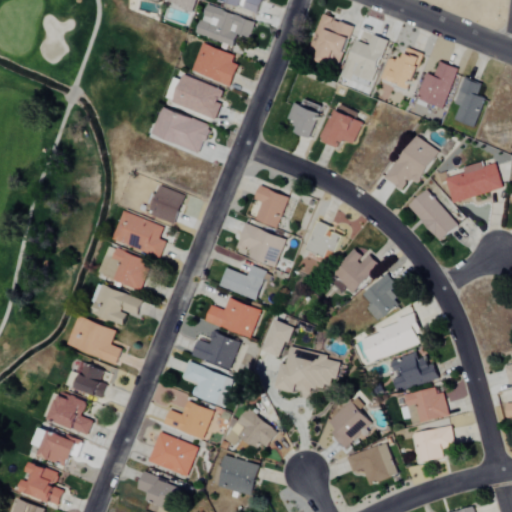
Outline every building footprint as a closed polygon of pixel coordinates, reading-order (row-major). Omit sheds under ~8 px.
[(193,11),(196,0),(166,0),(166,3),(193,11)] [(223,0),(222,3),(258,13),(262,0),(223,0)] [(233,47),(237,36),(250,40),(256,23),(206,6),(196,34),(233,47)] [(355,28),(324,16),(308,55),(331,64),(336,52),(344,56),(355,28)] [(388,41),(373,36),(369,46),(357,42),(350,59),(360,63),(355,76),(372,83),(388,41)] [(232,64),(235,56),(202,44),(192,73),(230,87),(238,66),(232,64)] [(424,55),(406,48),(400,63),(389,58),(381,79),(410,90),(424,55)] [(443,110),(458,69),(439,62),(433,77),(425,74),(416,100),(443,110)] [(216,120),(222,105),(219,104),(224,91),(183,76),(172,104),(216,120)] [(476,128),(484,99),(478,97),(482,85),(462,79),(455,105),(459,106),(455,122),(476,128)] [(288,121),(294,123),(291,133),(313,140),(322,114),(293,104),(288,121)] [(337,149),(341,141),(353,147),(363,125),(354,121),(358,113),(339,105),(322,143),(337,149)] [(152,136),(202,154),(212,126),(162,109),(152,136)] [(439,152),(414,137),(387,182),(403,191),(409,181),(419,187),(439,152)] [(446,179),(452,204),(503,190),(496,163),(465,171),(466,174),(446,179)] [(149,214),(174,224),(186,196),(161,185),(149,214)] [(255,221),(276,229),(289,197),(260,186),(255,200),(262,203),(255,221)] [(441,243),(459,226),(425,191),(408,208),(441,243)] [(165,227),(123,211),(113,240),(161,257),(167,242),(160,239),(165,227)] [(336,253),(343,232),(316,223),(308,251),(325,257),(327,250),(336,253)] [(248,258),(276,268),(286,238),(245,225),(237,247),(250,252),(248,258)] [(114,281),(140,290),(150,261),(116,249),(113,258),(121,261),(114,281)] [(380,264),(368,253),(364,258),(356,249),(332,275),(353,294),(380,264)] [(257,301),(267,272),(252,266),(249,277),(226,268),(219,287),(257,301)] [(377,321),(400,305),(391,291),(397,286),(389,274),(363,293),(372,305),(368,308),(377,321)] [(137,316),(143,299),(101,285),(91,315),(123,325),(127,313),(137,316)] [(261,310),(228,299),(224,310),(211,306),(205,322),(251,338),(261,310)] [(117,331),(78,316),(67,346),(117,365),(123,349),(111,345),(117,331)] [(421,345),(416,331),(421,330),(416,317),(362,336),(370,362),(421,345)] [(281,359),(295,328),(276,320),(262,351),(281,359)] [(230,370),(240,342),(213,332),(209,343),(198,339),(192,356),(230,370)] [(339,362),(328,360),(329,356),(289,348),(286,365),(280,363),(277,379),(297,382),(296,390),(312,394),(314,386),(334,390),(339,362)] [(439,379),(434,363),(428,365),(425,356),(418,358),(416,352),(389,361),(398,392),(439,379)] [(223,408),(234,379),(189,362),(183,378),(197,383),(192,395),(223,408)] [(71,372),(67,386),(103,398),(111,373),(81,363),(78,374),(71,372)] [(450,415),(443,393),(437,395),(435,387),(404,396),(407,407),(401,409),(404,420),(410,418),(412,426),(450,415)] [(89,434),(93,419),(84,417),(88,402),(58,393),(49,422),(89,434)] [(203,440),(214,411),(187,401),(182,415),(169,410),(164,425),(203,440)] [(330,432),(345,449),(372,423),(351,401),(329,422),(334,428),(330,432)] [(265,452),(279,432),(246,409),(225,439),(235,446),(242,436),(265,452)] [(413,434),(419,463),(444,458),(443,450),(456,448),(452,426),(413,434)] [(77,458),(82,444),(49,431),(39,455),(67,467),(71,456),(77,458)] [(198,448),(159,433),(148,462),(187,477),(198,448)] [(347,457),(353,473),(363,469),(369,485),(397,475),(386,443),(347,457)] [(260,465),(226,456),(218,487),(252,496),(260,465)] [(63,491),(54,488),(59,472),(31,464),(28,473),(28,474),(22,494),(59,505),(63,491)] [(137,490),(148,493),(145,501),(173,511),(181,487),(143,474),(137,490)] [(44,511),(45,510),(15,499),(10,511),(44,511)]
